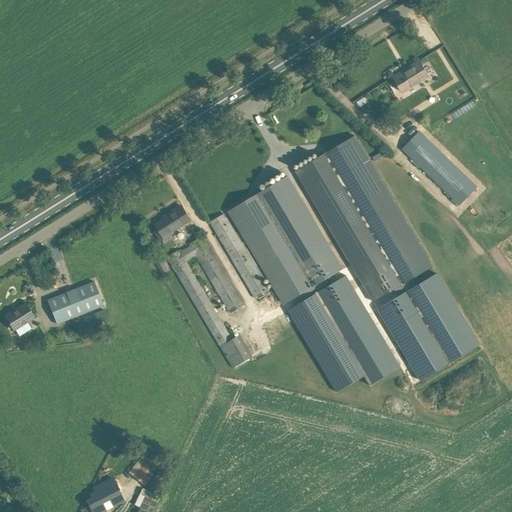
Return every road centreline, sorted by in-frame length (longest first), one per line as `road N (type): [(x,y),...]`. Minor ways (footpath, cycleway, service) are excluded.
road 1 (unclassified): [(0,260),(422,0)]
road 2 (primary): [(0,240),(387,0)]
